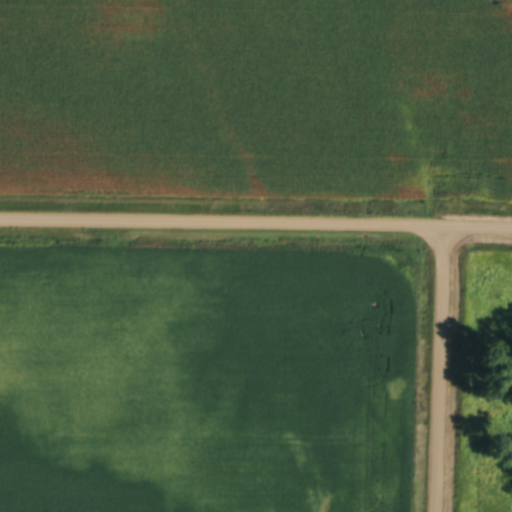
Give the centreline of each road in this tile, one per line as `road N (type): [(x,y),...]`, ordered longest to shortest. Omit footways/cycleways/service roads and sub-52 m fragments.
road 1 (residential): [(0,224),(511,231)]
road 2 (residential): [(428,511),(442,228)]
